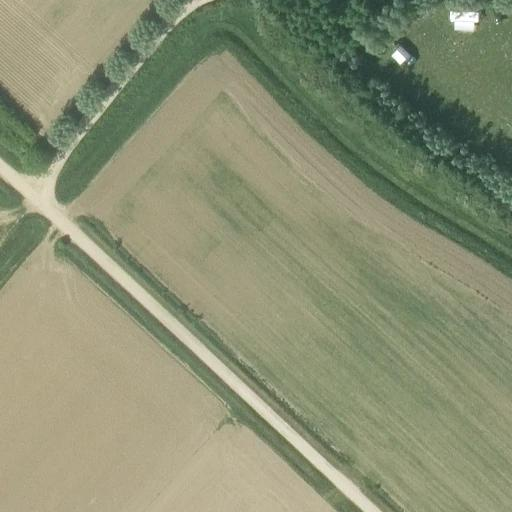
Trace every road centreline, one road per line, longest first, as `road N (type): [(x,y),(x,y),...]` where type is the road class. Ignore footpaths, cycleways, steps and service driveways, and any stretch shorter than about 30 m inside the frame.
road 1 (unclassified): [(367,511),(37,198)]
road 2 (unclassified): [(37,198),(52,164),(201,0)]
